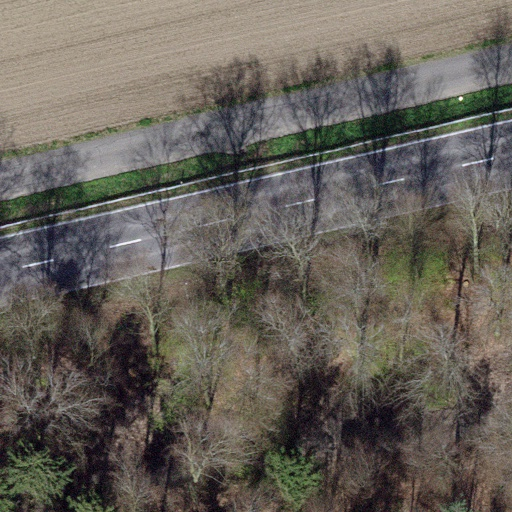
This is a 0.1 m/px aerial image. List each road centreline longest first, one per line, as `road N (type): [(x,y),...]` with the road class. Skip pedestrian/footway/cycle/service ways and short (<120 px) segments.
road 1 (primary): [(0,274),(511,155)]
road 2 (track): [(8,511),(511,415)]
